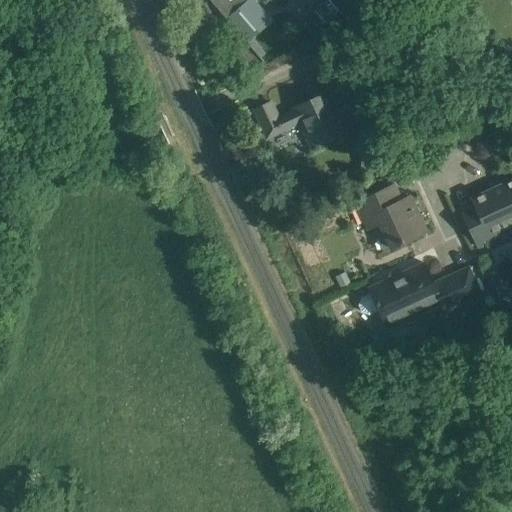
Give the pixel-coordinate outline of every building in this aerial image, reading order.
[(211,0),(226,17),(246,0),(211,0)] [(246,0),(226,17),(247,41),(271,20),(253,0),(246,0)] [(325,0),(315,9),(326,22),(351,0),(325,0)] [(315,142),(353,125),(344,106),(332,112),(323,94),(294,108),(295,110),(278,117),(271,102),(255,109),(268,136),(304,120),(315,142)] [(511,230),(509,224),(511,222),(511,179),(472,198),(475,203),(461,210),(478,247),(485,243),(487,246),(489,248),(490,248),(492,249),(493,249),(495,248),(509,242),(511,240),(511,239),(511,230)] [(384,250),(409,239),(427,231),(410,195),(401,199),(394,184),(356,201),(368,227),(372,225),(384,250)] [(369,314),(379,309),(384,320),(425,301),(428,308),(454,296),(457,304),(482,293),(469,266),(434,282),(425,262),(402,272),(403,274),(370,289),(371,292),(361,297),(359,304),(362,311),(369,314)] [(345,272),(336,277),(341,287),(351,283),(345,272)]
